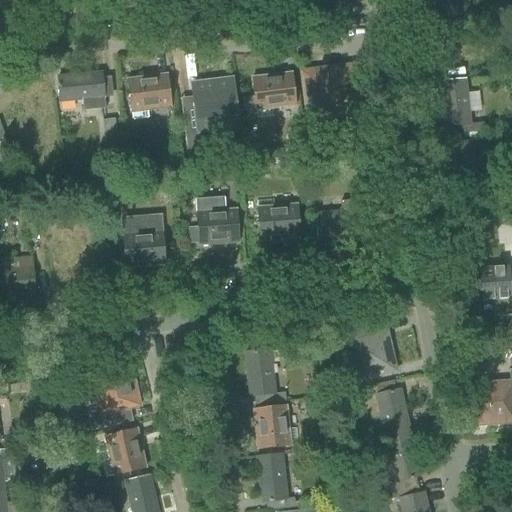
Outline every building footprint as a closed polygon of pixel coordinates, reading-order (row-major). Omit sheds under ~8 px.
[(430,0),(433,23),(437,22),(438,31),(456,29),(455,20),(457,20),(455,2),(455,0),(430,0)] [(312,72),(301,73),(307,120),(325,118),(325,116),(324,111),(334,110),(358,107),(354,74),(353,74),(342,75),(341,75),(341,68),(340,69),(312,72)] [(101,74),(56,78),(58,98),(58,103),(82,101),(83,111),(89,111),(104,109),(103,99),(102,94),(101,79),(101,74)] [(252,80),(254,99),(257,119),(273,117),(272,109),(295,106),(291,75),(252,80)] [(168,95),(166,76),(127,81),(132,121),(148,119),(147,111),(170,108),(168,95)] [(464,80),(440,83),(445,128),(450,128),(451,136),(466,134),(468,134),(483,132),(482,124),(469,125),(468,115),(467,113),(465,94),(465,90),(464,80)] [(198,132),(236,127),(234,115),(230,81),(191,86),(197,131),(197,132),(198,132)] [(114,120),(102,122),(105,145),(117,143),(116,142),(114,120)] [(468,134),(451,136),(451,145),(447,145),(452,189),(476,186),(471,142),(469,142),(468,134)] [(199,146),(186,148),(187,156),(200,154),(199,146)] [(165,157),(161,160),(161,165),(165,169),(171,168),(174,165),(174,160),(170,156),(165,157)] [(234,167),(224,168),(225,184),(235,183),(234,167)] [(362,172),(363,196),(375,195),(374,171),(362,172)] [(223,212),(223,200),(195,202),(197,229),(188,230),(189,244),(198,243),(198,246),(237,243),(235,211),(223,212)] [(257,202),(260,241),(299,238),(296,206),(273,208),(273,201),(257,202)] [(340,213),(315,215),(315,220),(317,239),(362,236),(359,201),(348,202),(345,202),(339,202),(340,202),(340,204),(340,213)] [(159,216),(120,220),(122,237),(122,241),(124,269),(164,265),(160,226),(159,216)] [(38,239),(36,218),(25,218),(26,240),(38,239)] [(0,260),(0,296),(33,294),(30,258),(0,260)] [(511,315),(508,267),(464,271),(467,303),(492,301),(494,317),(511,315)] [(339,350),(348,348),(356,381),(395,372),(386,333),(358,340),(356,328),(335,333),(339,350)] [(274,395),(272,371),(270,351),(245,354),(250,398),(255,397),(256,406),(272,404),(271,396),(274,395)] [(120,412),(128,410),(139,407),(130,369),(91,378),(100,416),(88,419),(91,431),(123,424),(120,412)] [(511,371),(510,372),(510,383),(472,386),(474,426),(511,423),(511,371)] [(332,383),(324,385),(327,396),(335,394),(332,383)] [(374,397),(384,440),(408,435),(399,391),(394,392),(392,384),(375,388),(377,396),(374,397)] [(285,407),(273,409),(253,411),(258,450),(297,446),(295,429),(288,430),(285,407)] [(102,462),(106,478),(145,469),(136,431),(105,438),(110,460),(102,462)] [(408,435),(384,440),(394,484),(389,486),(391,493),(398,491),(415,487),(413,479),(418,478),(408,435)] [(276,456),(256,458),(261,504),(265,503),(266,511),(293,508),(292,500),(286,500),(281,456),(276,456)] [(156,511),(148,478),(124,483),(130,511),(156,511)] [(398,491),(391,493),(392,500),(398,500),(400,511),(425,511),(422,495),(417,496),(415,487),(398,491)]
